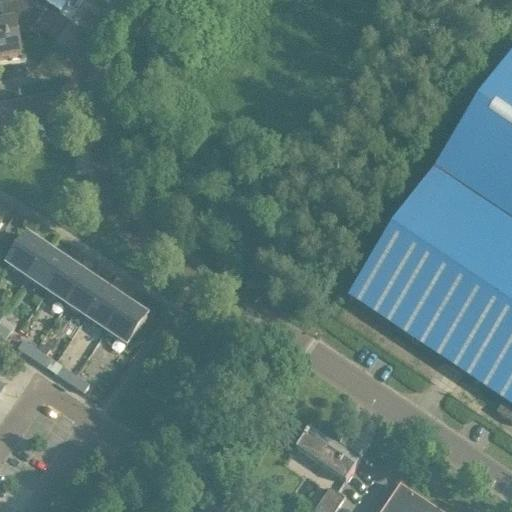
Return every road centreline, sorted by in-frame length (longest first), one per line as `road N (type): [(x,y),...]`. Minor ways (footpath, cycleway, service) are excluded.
road 1 (residential): [(244,312),(161,260),(118,220),(100,183),(80,96)]
road 2 (unclassified): [(511,490),(302,350)]
road 3 (residential): [(133,454),(244,312)]
road 4 (residential): [(93,426),(40,388),(0,446)]
